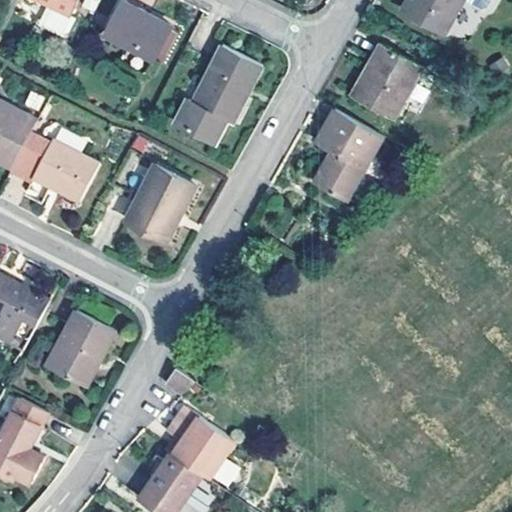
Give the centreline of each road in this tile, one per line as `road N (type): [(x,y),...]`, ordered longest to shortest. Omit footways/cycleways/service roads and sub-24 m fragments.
road 1 (residential): [(321,47),(175,312)]
road 2 (track): [(247,182),(0,62)]
road 3 (residential): [(175,312),(106,439),(52,511)]
road 4 (residential): [(175,312),(0,222)]
